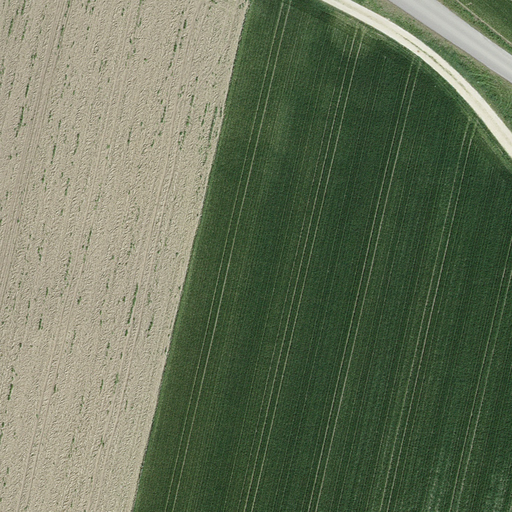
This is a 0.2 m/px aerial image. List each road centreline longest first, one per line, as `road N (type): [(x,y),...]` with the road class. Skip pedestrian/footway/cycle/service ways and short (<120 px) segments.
road 1 (track): [(335,0),(419,48),(511,144)]
road 2 (unclassified): [(511,67),(412,0)]
